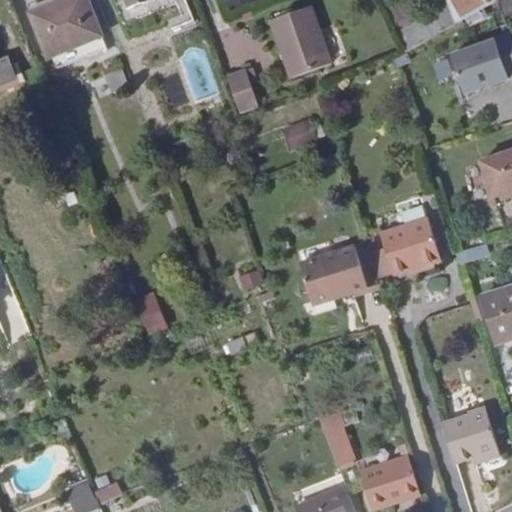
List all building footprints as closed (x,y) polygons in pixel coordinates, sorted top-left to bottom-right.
[(42,0),(31,5),(34,12),(62,0),(42,0)] [(88,0),(62,0),(34,12),(52,55),(102,35),(88,0)] [(457,26),(504,2),(508,0),(448,0),(442,3),(444,8),(451,29),(457,26)] [(313,4),(273,18),(293,75),(333,62),(313,4)] [(394,58),(451,29),(444,8),(386,38),(394,58)] [(511,81),(511,38),(456,56),(469,96),(483,91),(485,88),(496,84),(500,86),(511,81)] [(8,58),(0,61),(0,81),(15,75),(8,58)] [(247,65),(227,71),(240,110),(259,104),(247,65)] [(102,72),(105,92),(122,90),(120,70),(102,72)] [(184,78),(164,75),(160,103),(180,106),(184,78)] [(318,116),(282,126),(289,149),(324,138),(318,116)] [(511,152),(483,162),(496,199),(511,192),(511,152)] [(429,220),(381,235),(394,276),(421,268),(422,272),(442,265),(429,220)] [(369,242),(355,247),(368,287),(382,282),(369,242)] [(468,262),(489,255),(485,243),(464,250),(468,262)] [(368,287),(355,247),(300,266),(313,305),(368,287)] [(259,268),(239,275),(244,291),(265,284),(259,268)] [(511,339),(511,289),(485,298),(499,344),(511,339)] [(148,297),(135,302),(147,334),(161,329),(148,297)] [(226,351),(257,345),(255,334),(224,340),(226,351)] [(445,428),(457,468),(476,462),(484,460),(487,465),(503,461),(489,412),(465,419),(465,421),(445,428)] [(337,415),(319,422),(338,468),(356,461),(337,415)] [(372,511),(375,511),(391,507),(389,502),(420,494),(410,460),(361,474),(372,511)] [(484,460),(476,462),(478,468),(487,465),(484,460)] [(95,490),(100,503),(122,495),(117,482),(95,490)] [(453,511),(465,510),(464,485),(452,485),(453,511)] [(346,511),(339,492),(298,508),(299,511),(346,511)] [(389,502),(391,507),(421,498),(420,494),(389,502)]
